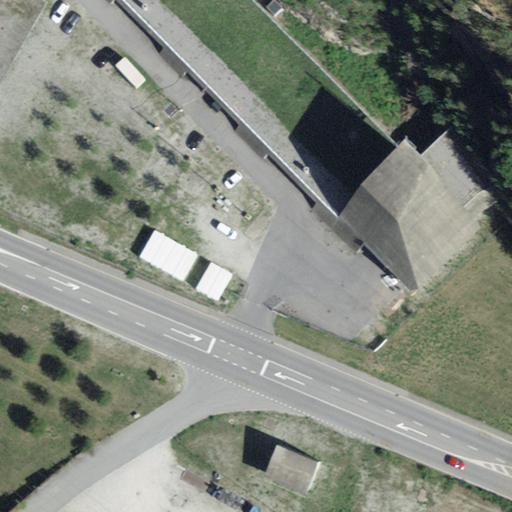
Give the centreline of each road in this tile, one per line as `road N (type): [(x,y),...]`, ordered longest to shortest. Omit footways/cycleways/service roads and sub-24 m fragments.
road 1 (primary): [(511,472),(240,357)]
road 2 (primary): [(240,357),(0,254)]
road 3 (unclassified): [(43,511),(220,389),(240,357)]
